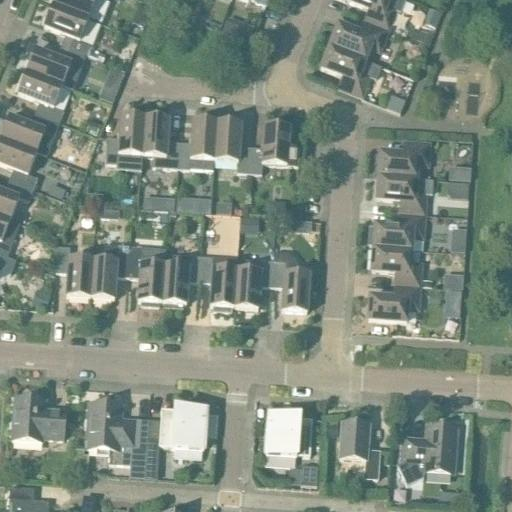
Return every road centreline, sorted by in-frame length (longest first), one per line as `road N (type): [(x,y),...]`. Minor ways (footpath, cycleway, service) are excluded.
road 1 (residential): [(331,378),(348,117),(282,87)]
road 2 (residential): [(0,355),(236,372)]
road 3 (residential): [(331,378),(511,390)]
road 4 (residential): [(88,489),(229,500)]
road 5 (residential): [(229,500),(369,510)]
road 6 (residential): [(144,85),(282,87)]
road 7 (residential): [(229,500),(236,372)]
